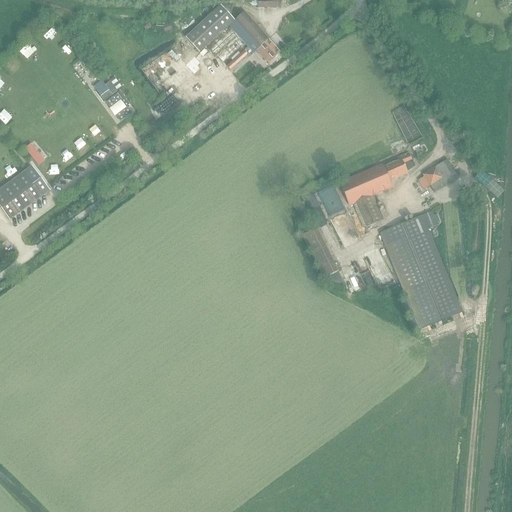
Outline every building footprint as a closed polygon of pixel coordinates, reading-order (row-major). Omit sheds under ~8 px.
[(234,20),(233,19),(220,4),(184,37),(198,52),(206,44),(229,69),(246,54),(248,56),(254,51),(255,52),(257,51),(268,63),(279,52),(243,12),(234,20)] [(105,85),(112,95),(117,92),(110,82),(105,85)] [(97,91),(104,101),(112,95),(105,86),(97,91)] [(117,94),(106,102),(110,109),(115,115),(120,121),(132,113),(127,106),(130,104),(125,98),(122,100),(117,94)] [(381,165),(339,183),(349,206),(354,204),(364,228),(373,224),(383,220),(372,196),(391,188),(389,182),(407,174),(407,172),(415,166),(412,160),(411,160),(408,153),(397,158),(398,161),(382,168),(381,165)] [(447,160),(424,175),(434,193),(458,178),(447,160)] [(32,166),(0,189),(0,207),(9,220),(50,190),(32,166)] [(432,211),(381,232),(405,292),(420,329),(461,312),(446,275),(428,229),(438,225),(432,211)] [(338,271),(317,228),(302,236),(323,279),(338,271)]
